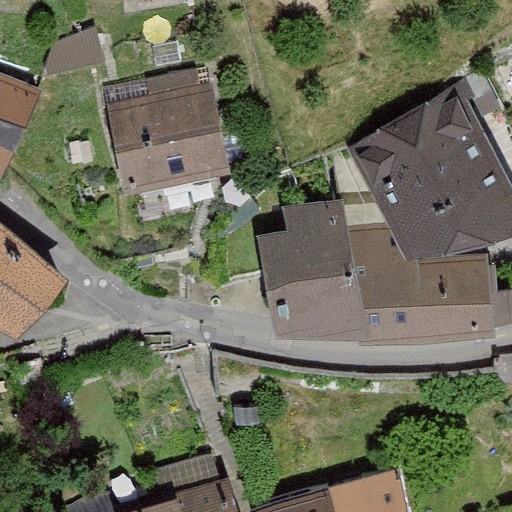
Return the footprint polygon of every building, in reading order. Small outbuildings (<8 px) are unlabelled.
[(511,164),(458,64),(345,124),(412,250),(511,197),(511,164)] [(0,157),(36,80),(0,65),(0,157)] [(206,66),(104,90),(123,184),(229,161),(206,66)] [(339,183),(257,199),(279,316),(361,301),(339,183)] [(0,230),(0,322),(14,329),(64,284),(0,230)] [(501,315),(498,248),(374,253),(376,320),(501,315)] [(425,511),(409,446),(338,465),(351,511),(425,511)] [(239,511),(219,459),(121,491),(128,511),(239,511)] [(347,511),(334,464),(258,486),(266,511),(347,511)] [(128,511),(121,491),(115,474),(29,504),(32,511),(128,511)]
